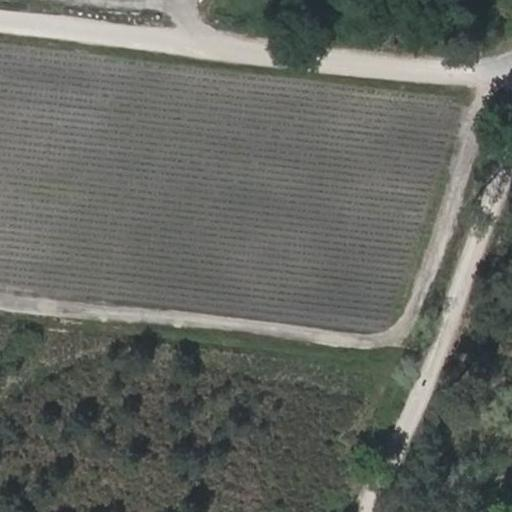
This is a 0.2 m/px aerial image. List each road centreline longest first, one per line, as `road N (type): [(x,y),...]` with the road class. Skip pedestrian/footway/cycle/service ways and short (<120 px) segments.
road 1 (track): [(0,21),(511,82)]
road 2 (track): [(0,300),(421,347)]
road 3 (track): [(511,128),(353,511)]
